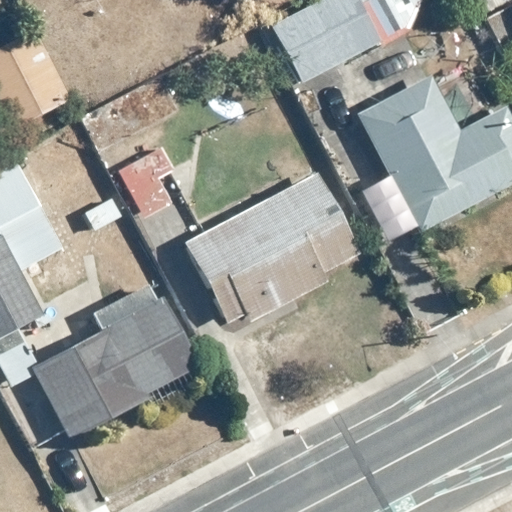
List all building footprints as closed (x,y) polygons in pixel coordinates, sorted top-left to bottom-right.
[(418,0),(314,0),(267,25),(297,83),(389,35),(411,25),(418,0)] [(471,0),(478,13),(503,0),(471,0)] [(25,75),(7,41),(0,44),(0,122),(5,132),(67,100),(48,63),(25,75)] [(454,130),(424,75),(349,116),(382,178),(352,195),(383,252),(511,182),(511,137),(496,107),(454,130)] [(156,149),(111,174),(136,219),(167,202),(157,183),(170,176),(156,149)] [(0,165),(0,242),(15,271),(59,249),(13,159),(0,165)] [(355,257),(311,169),(178,237),(226,332),(314,287),(310,280),(355,257)] [(0,381),(3,387),(32,373),(35,371),(13,328),(37,316),(15,271),(0,242),(0,381)] [(35,371),(32,373),(66,440),(194,375),(150,289),(89,320),(98,339),(35,371)]
